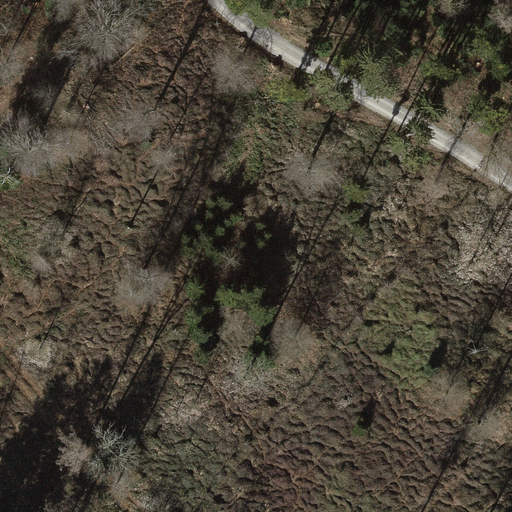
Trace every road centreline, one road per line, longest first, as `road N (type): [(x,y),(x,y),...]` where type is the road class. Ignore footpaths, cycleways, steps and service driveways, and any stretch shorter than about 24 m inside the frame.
road 1 (track): [(511,182),(235,19),(218,0)]
road 2 (track): [(0,399),(109,511)]
